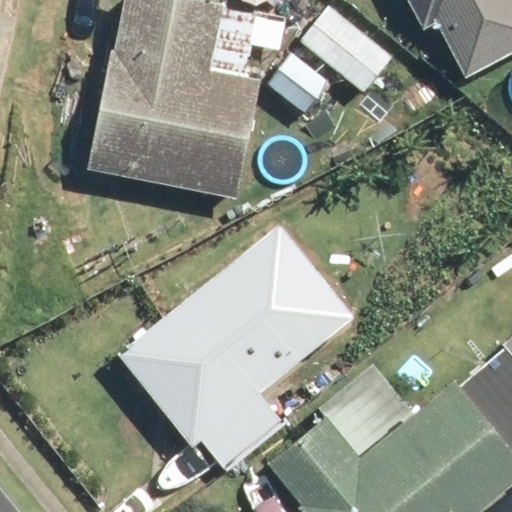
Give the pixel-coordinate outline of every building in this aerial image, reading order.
[(269,85),(217,73),(230,16),(159,0),(130,0),(91,169),(242,204),(269,85)] [(400,56),(334,0),(333,0),(301,38),(367,95),(400,56)] [(511,0),(430,0),(467,72),(511,48),(511,0)] [(336,82),(293,46),(265,79),(308,115),(336,82)] [(282,225),(121,356),(196,446),(356,316),(282,225)] [(304,511),(486,511),(511,490),(511,440),(456,375),(369,449),(337,411),(268,469),(304,511)] [(54,489),(7,430),(0,435),(0,474),(28,510),(54,489)]
